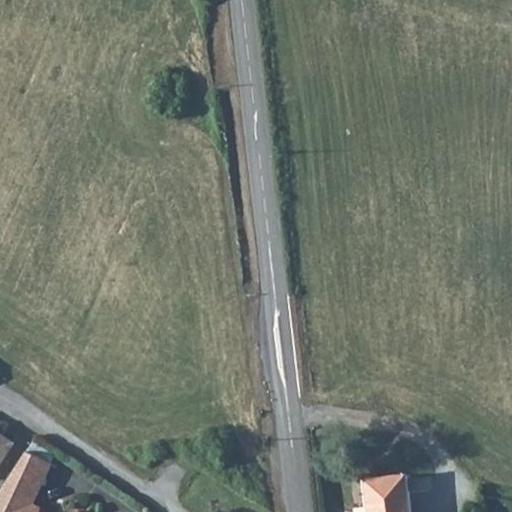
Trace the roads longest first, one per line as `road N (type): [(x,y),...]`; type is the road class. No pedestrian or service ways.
road 1 (tertiary): [(241,0),(299,511)]
road 2 (residential): [(166,511),(13,405)]
